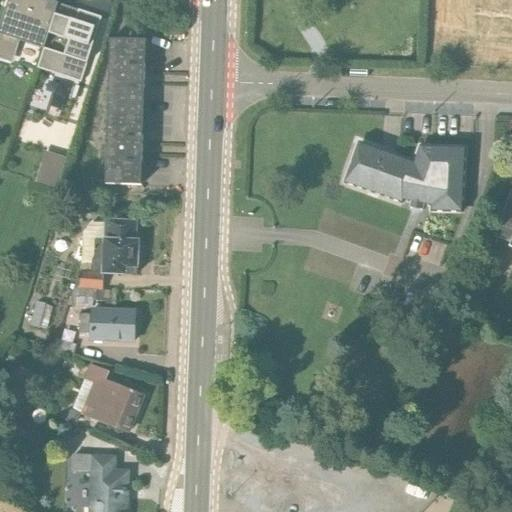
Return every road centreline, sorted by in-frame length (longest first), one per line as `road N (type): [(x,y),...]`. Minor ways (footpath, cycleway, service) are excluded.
road 1 (secondary): [(211,85),(195,511)]
road 2 (unknown): [(225,238),(337,248),(405,280),(443,280),(479,208),(480,95)]
road 3 (residential): [(511,96),(211,85)]
